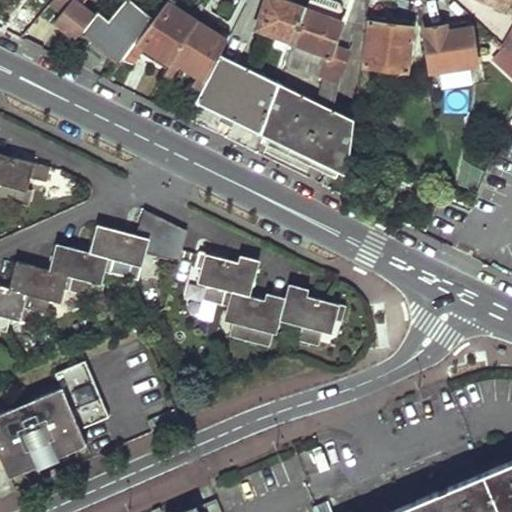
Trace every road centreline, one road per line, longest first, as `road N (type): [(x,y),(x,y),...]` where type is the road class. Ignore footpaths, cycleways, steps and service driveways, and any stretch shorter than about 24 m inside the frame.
road 1 (residential): [(461,293),(0,67)]
road 2 (residential): [(48,511),(403,365),(461,293)]
